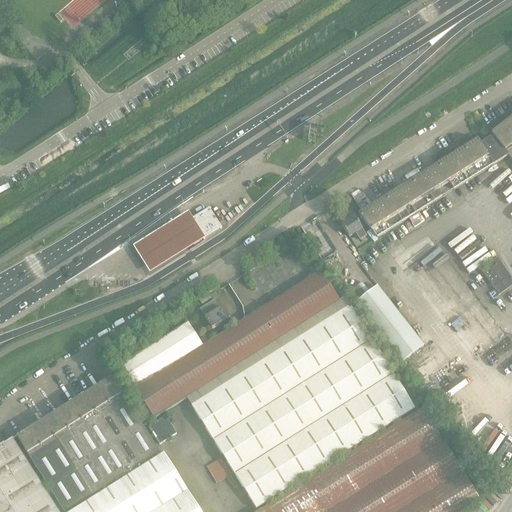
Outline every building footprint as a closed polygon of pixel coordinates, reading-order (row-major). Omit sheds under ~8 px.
[(493,136),(508,156),(511,161),(511,118),(491,135),(493,136)] [(478,140),(426,173),(359,215),(377,239),(508,156),(493,136),(480,144),(478,140)] [(209,209),(194,218),(191,220),(203,240),(206,238),(222,229),(209,209)] [(152,275),(207,241),(206,238),(203,240),(191,220),(194,218),(191,214),(135,248),(152,275)] [(355,218),(342,226),(349,238),(355,234),(360,241),(366,237),(362,230),(362,229),(355,218)] [(288,245),(289,247),(292,252),(302,246),(297,239),(288,245)] [(511,280),(497,259),(481,271),(498,296),(511,286),(511,280)] [(187,323),(120,366),(154,420),(188,399),(193,407),(192,407),(256,509),(355,447),(414,409),(345,299),(340,302),(321,272),(202,347),(187,323)] [(377,287),(355,305),(401,364),(424,347),(377,287)] [(225,310),(222,313),(215,301),(200,310),(205,318),(204,318),(212,329),(227,320),(230,317),(225,310)] [(112,378),(98,387),(147,465),(161,456),(112,378)] [(98,387),(85,395),(134,473),(147,465),(98,387)] [(85,395),(71,404),(120,482),(134,473),(85,395)] [(71,404),(58,412),(107,490),(120,482),(71,404)] [(259,511),(466,511),(479,499),(423,410),(259,511)] [(58,412),(44,421),(93,499),(107,490),(58,412)] [(149,428),(160,446),(177,435),(166,417),(149,428)] [(44,421),(17,438),(62,511),(72,511),(93,499),(44,421)] [(0,511),(57,511),(12,441),(0,448),(0,511)] [(199,511),(164,455),(73,511),(199,511)]
